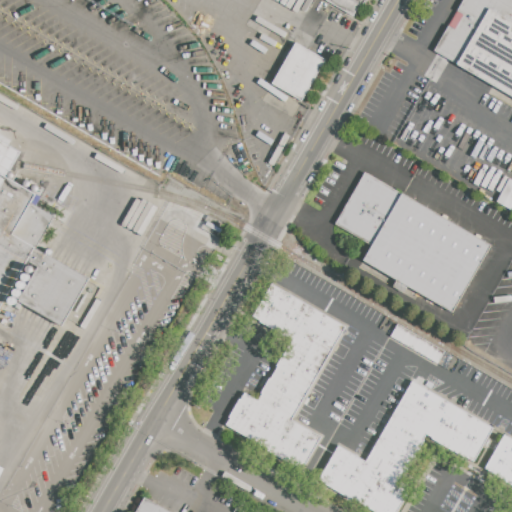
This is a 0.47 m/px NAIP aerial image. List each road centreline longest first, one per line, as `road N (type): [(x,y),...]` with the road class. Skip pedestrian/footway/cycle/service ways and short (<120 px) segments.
road 1 (residential): [(401,0),(103,511)]
road 2 (residential): [(317,511),(159,417)]
